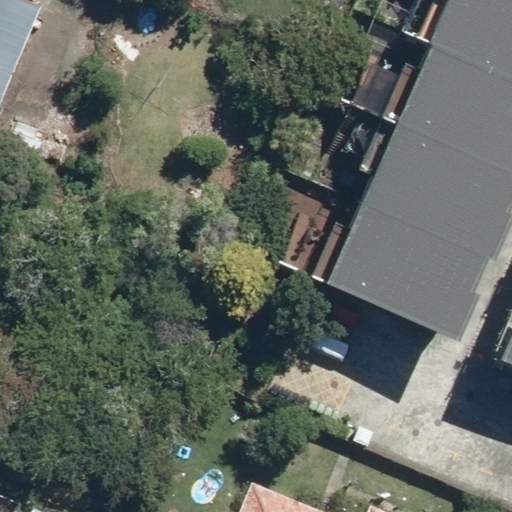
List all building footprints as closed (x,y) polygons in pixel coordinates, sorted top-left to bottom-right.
[(0,0),(0,106),(3,107),(49,0),(0,0)] [(511,14),(478,0),(448,0),(430,45),(511,79),(511,14)] [(511,0),(478,0),(511,14),(511,0)] [(511,79),(430,45),(396,124),(511,173),(511,79)] [(511,173),(396,124),(362,202),(491,258),(511,209),(511,173)] [(362,202),(327,283),(457,338),(491,258),(362,202)] [(363,511),(260,467),(240,511),(426,511),(375,490),(365,511),(363,511)]
